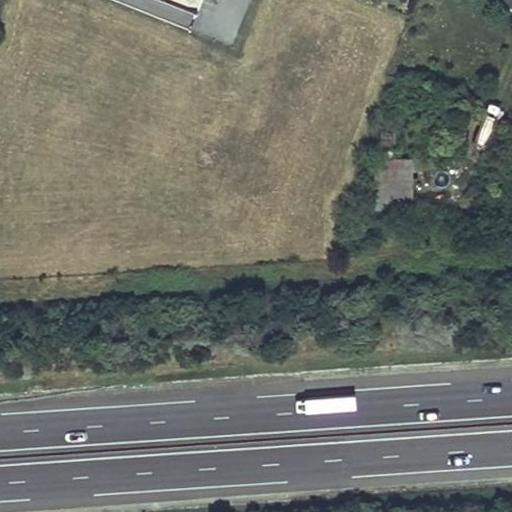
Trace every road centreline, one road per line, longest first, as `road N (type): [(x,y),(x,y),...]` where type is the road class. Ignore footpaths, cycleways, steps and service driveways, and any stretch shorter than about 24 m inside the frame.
road 1 (trunk): [(0,482),(511,449)]
road 2 (trunk): [(511,401),(0,434)]
